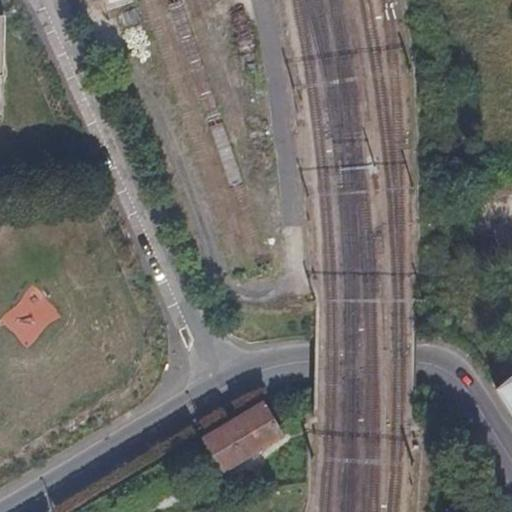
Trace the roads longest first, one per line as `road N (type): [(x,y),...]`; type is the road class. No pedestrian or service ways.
road 1 (residential): [(12,511),(240,373),(314,357),(415,358)]
road 2 (residential): [(511,463),(455,373),(415,358)]
